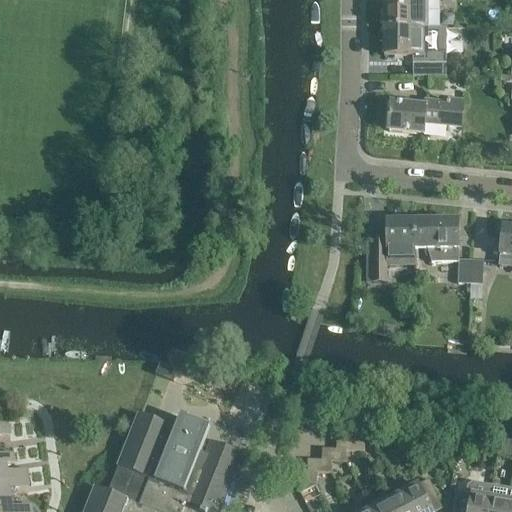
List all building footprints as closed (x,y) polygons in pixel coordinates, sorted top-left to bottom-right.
[(385,3),(385,30),(429,30),(429,3),(429,0),(413,0),(414,3),(385,3)] [(429,30),(385,30),(385,58),(413,58),(413,78),(447,78),(447,30),(429,30)] [(462,129),(464,104),(451,102),(450,105),(427,103),(426,108),(392,105),(389,133),(424,136),(425,125),(462,129)] [(416,253),(416,223),(388,223),(388,263),(401,263),(416,262),(416,253)] [(416,223),(416,253),(429,253),(432,265),(459,264),(459,263),(460,263),(459,223),(416,223)] [(511,229),(503,229),(500,268),(511,269),(511,229)] [(368,285),(380,285),(380,262),(368,262),(368,285)] [(472,263),(460,263),(459,263),(459,264),(458,286),(471,287),(472,263)] [(483,287),(484,274),(484,264),(472,263),(471,287),(483,287)] [(160,366),(156,376),(174,383),(178,373),(160,366)] [(223,511),(244,458),(138,416),(117,469),(119,470),(109,495),(95,489),(85,511),(223,511)] [(0,428),(0,438),(10,437),(8,428),(0,428)] [(365,441),(358,441),(338,440),(337,451),(347,452),(347,453),(365,454),(365,441)] [(322,463),(332,464),(346,464),(347,453),(347,452),(337,451),(323,451),(322,462),(322,463)] [(0,466),(4,466),(14,465),(13,455),(0,457),(0,466)] [(317,474),(317,475),(331,475),(332,464),(322,463),(322,462),(308,462),(308,473),(308,474),(317,474)] [(0,484),(26,480),(25,472),(5,475),(4,466),(0,466),(0,484)] [(293,484),(295,485),(317,486),(317,475),(317,474),(308,474),(308,473),(294,472),(293,484)] [(26,480),(0,484),(0,502),(9,501),(8,492),(28,489),(26,480)] [(430,481),(409,492),(403,495),(411,511),(439,511),(444,510),(430,481)] [(488,511),(493,488),(473,484),(468,488),(467,496),(461,495),(457,511),(488,511)] [(506,511),(511,491),(493,488),(488,511),(506,511)] [(411,511),(403,495),(386,504),(390,511),(411,511)] [(9,501),(0,502),(0,511),(31,511),(30,507),(11,510),(9,501)]
